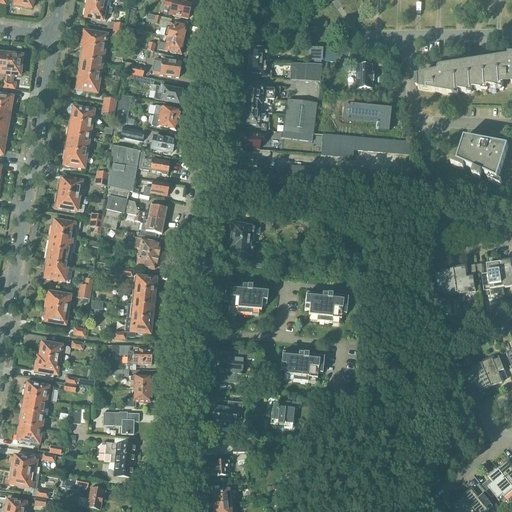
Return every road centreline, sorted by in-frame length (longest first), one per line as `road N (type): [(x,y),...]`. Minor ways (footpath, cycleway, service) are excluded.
road 1 (residential): [(226,0),(172,442),(175,511)]
road 2 (residential): [(0,334),(53,37)]
road 3 (residential): [(359,36),(511,35)]
road 4 (residential): [(511,234),(443,227),(436,239),(444,249),(488,243)]
